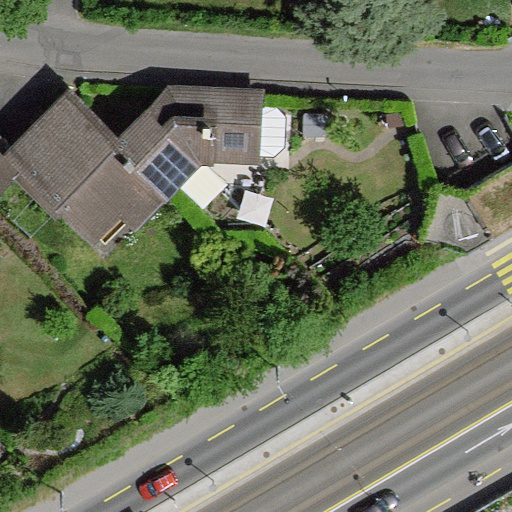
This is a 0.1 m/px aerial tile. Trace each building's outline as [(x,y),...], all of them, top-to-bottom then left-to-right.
[(171,88),(121,138),(167,185),(201,150),(257,153),(261,94),(171,88)] [(55,123),(25,156),(97,230),(122,205),(135,217),(167,185),(121,138),(71,89),(45,114),(55,123)] [(0,181),(25,156),(0,130),(0,181)] [(511,162),(466,190),(495,237),(511,226),(511,162)] [(466,190),(438,183),(423,240),(445,246),(469,252),(495,237),(466,190)]
